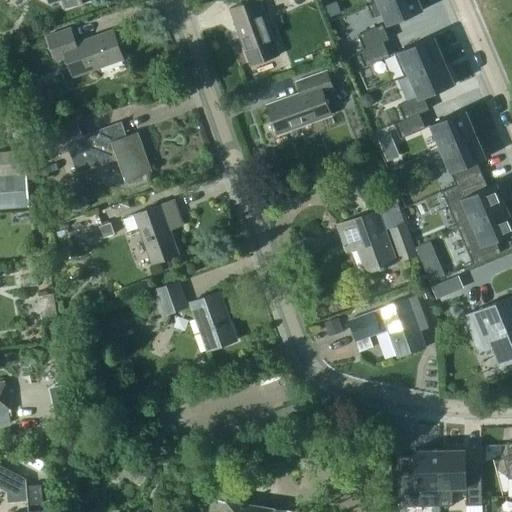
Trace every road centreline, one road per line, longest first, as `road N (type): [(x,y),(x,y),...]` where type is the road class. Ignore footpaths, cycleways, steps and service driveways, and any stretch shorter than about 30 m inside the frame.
road 1 (residential): [(511,414),(382,400),(315,371),(291,336),(182,0)]
road 2 (residential): [(511,120),(460,0)]
